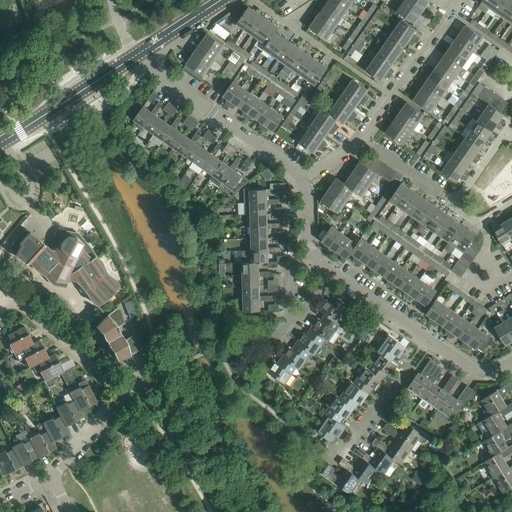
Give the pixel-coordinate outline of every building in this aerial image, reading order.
[(347,10),(333,0),(328,0),(325,5),(342,17),(347,10)] [(333,0),(347,10),(353,2),(349,0),(333,0)] [(419,16),(425,8),(412,0),(404,0),(402,4),(419,16)] [(412,0),(425,8),(430,1),(428,0),(412,0)] [(496,13),(504,0),(493,0),(489,7),(496,13)] [(504,18),(511,5),(511,0),(504,0),(496,13),(504,18)] [(402,4),(397,11),(414,23),(419,16),(402,4)] [(342,17),(325,5),(320,13),(321,14),(337,25),(342,17)] [(367,12),(371,15),(375,8),(371,5),(367,12)] [(256,12),(248,6),(243,15),(239,19),(236,24),(244,29),(256,12)] [(235,16),(239,19),(243,15),(238,11),(235,16)] [(251,35),(263,17),(256,12),(244,29),(251,35)] [(337,25),(321,14),(320,13),(314,20),(332,32),(337,25)] [(259,40),(271,22),(263,17),(251,35),(259,40)] [(402,19),(396,27),(395,28),(408,37),(415,42),(417,38),(413,35),(416,30),(402,19)] [(314,20),(309,27),(327,40),(332,32),(314,20)] [(276,32),(279,28),(271,22),(259,40),(266,45),(276,32)] [(483,37),(468,26),(466,25),(460,33),(478,45),(483,37)] [(415,42),(408,37),(395,28),(390,36),(404,47),(407,42),(412,45),(415,42)] [(66,37),(69,42),(77,36),(74,31),(66,37)] [(271,55),(283,37),(276,32),(266,45),(263,50),(271,55)] [(225,46),(210,35),(207,33),(202,41),(220,53),(225,46)] [(472,52),(478,45),(460,33),(455,40),(472,52)] [(350,45),(354,38),(350,36),(346,41),(346,42),(350,45)] [(401,51),(404,47),(390,36),(384,45),(403,58),(406,55),(401,51)] [(271,55),(278,60),(291,42),(283,37),(271,55)] [(467,60),(472,52),(455,40),(450,47),(467,60)] [(214,61),(220,53),(202,41),(197,48),(214,61)] [(285,65),(296,50),(298,47),(291,42),(278,60),(285,65)] [(350,45),(346,42),(340,51),(344,54),(350,45)] [(239,52),(242,48),(234,43),(232,47),(239,52)] [(400,62),(403,58),(384,45),(378,53),(393,63),(396,59),(400,62)] [(293,70),(305,52),(298,47),(296,50),(285,65),(293,70)] [(462,67),(467,60),(450,47),(445,55),(462,67)] [(209,68),(214,61),(197,48),(191,56),(209,68)] [(247,57),(249,53),(242,48),(239,52),(247,57)] [(300,75),(313,58),(305,52),(293,70),(300,75)] [(389,68),(393,63),(378,53),(372,62),(391,75),(394,71),(389,68)] [(485,61),(489,64),(494,56),(490,54),(485,61)] [(457,74),(462,67),(445,55),(439,62),(457,74)] [(191,56),(186,64),(204,76),(209,68),(191,56)] [(235,64),(239,67),(244,59),(240,57),(235,64)] [(308,81),(318,66),(320,63),(313,58),(300,75),(308,81)] [(480,69),(484,71),(489,64),(485,61),(480,69)] [(366,70),(381,81),(384,76),(389,79),(391,75),(372,62),(366,70)] [(452,82),(457,74),(439,62),(434,70),(452,82)] [(259,71),(262,67),(256,63),(253,66),(259,71)] [(315,86),(328,68),(320,63),(318,66),(308,81),(315,86)] [(267,76),(269,72),(262,67),(259,71),(267,76)] [(447,89),(452,82),(434,70),(429,77),(447,89)] [(234,74),(230,72),(225,79),(228,82),(234,74)] [(274,82),(277,78),(269,72),(267,76),(274,82)] [(441,97),(447,89),(429,77),(424,84),(441,97)] [(228,82),(225,79),(220,87),(223,89),(228,82)] [(353,79),(347,87),(347,88),(366,101),(368,98),(364,95),(367,90),(353,79)] [(228,87),(223,96),(228,99),(225,103),(228,106),(242,87),(233,81),(228,87)] [(289,92),(292,88),(285,83),(283,87),(289,92)] [(472,92),(477,96),(484,86),(479,83),(472,92)] [(441,97),(424,84),(419,92),(436,104),(441,97)] [(477,96),(482,99),(489,89),(484,86),(477,96)] [(240,107),(250,93),(242,87),(228,106),(232,109),(235,104),(240,107)] [(347,88),(341,96),(355,107),(359,102),(363,105),(366,101),(347,88)] [(482,99),(487,103),(494,93),(489,89),(482,99)] [(318,93),(315,91),(309,99),(312,102),(318,93)] [(297,103),(300,106),(308,95),(304,92),(297,103)] [(436,104),(419,92),(413,100),(431,112),(436,104)] [(241,115),(245,118),(258,99),(250,93),(240,107),(245,111),(241,115)] [(489,104),(492,106),(498,96),(494,93),(487,103),(489,104)] [(288,101),(286,105),(290,107),(295,100),(286,94),(284,98),(288,101)] [(355,107),(341,96),(335,105),(354,118),(357,114),(352,111),(355,107)] [(492,106),(496,109),(503,99),(498,96),(492,106)] [(257,119),(258,117),(267,105),(258,99),(245,118),(249,120),(252,116),(257,119)] [(496,109),(501,112),(508,103),(503,99),(496,109)] [(419,122),(424,114),(407,102),(401,110),(419,122)] [(300,106),(297,103),(290,111),(294,114),(300,106)] [(489,104),(483,113),(502,126),(505,122),(500,119),(504,114),(501,112),(496,109),(492,106),(489,104)] [(262,129),(275,110),(267,105),(258,117),(257,119),(261,122),(258,127),(262,129)] [(354,118),(335,105),(329,114),(337,119),(344,124),(347,119),(351,122),(354,118)] [(151,112),(143,106),(134,120),(144,127),(153,113),(155,115),(159,109),(155,107),(151,112)] [(337,119),(329,114),(322,109),(316,117),(336,130),(338,127),(334,123),(337,119)] [(274,131),(284,117),(275,110),(262,129),(266,132),(269,128),(274,131)] [(414,129),(419,122),(401,110),(396,117),(414,129)] [(163,120),(155,115),(153,113),(144,127),(154,134),(163,120)] [(502,126),(483,113),(477,121),(492,131),(495,127),(500,130),(502,126)] [(316,117),(311,125),(325,136),(329,131),(333,134),(336,130),(316,117)] [(408,137),(414,129),(396,117),(391,125),(408,137)] [(174,121),(171,126),(163,120),(154,134),(164,141),(173,127),(175,128),(178,123),(174,121)] [(285,120),(278,130),(275,133),(279,136),(289,123),(285,120)] [(492,131),(477,121),(471,129),(491,143),(493,139),(488,136),(492,131)] [(311,125),(305,134),(324,147),(327,143),(322,140),(325,136),(311,125)] [(391,125),(385,132),(403,145),(408,137),(391,125)] [(183,134),(175,128),(173,127),(164,141),(174,147),(183,134)] [(491,143),(471,129),(465,138),(480,148),(483,143),(488,146),(491,143)] [(194,135),(191,140),(183,134),(174,147),(183,154),(193,141),(195,142),(198,137),(194,135)] [(299,143),(314,153),(317,148),(322,151),(324,147),(305,134),(299,143)] [(480,148),(465,138),(459,146),(479,160),(481,156),(477,153),(480,148)] [(195,142),(193,141),(183,154),(193,161),(203,148),(195,142)] [(479,160),(459,146),(454,155),(468,165),(471,160),(476,163),(479,160)] [(214,148),(211,153),(203,148),(193,161),(203,168),(212,155),(214,156),(218,151),(214,148)] [(222,161),(214,156),(212,155),(203,168),(213,175),(222,161)] [(468,165),(454,155),(448,163),(467,176),(470,172),(465,169),(468,165)] [(366,165),(371,169),(378,159),(373,156),(366,165)] [(371,169),(376,172),(383,163),(378,159),(371,169)] [(234,162),(230,167),(222,161),(213,175),(209,180),(219,187),(223,182),(232,168),(234,170),(237,165),(234,162)] [(376,172),(371,169),(366,165),(360,161),(355,169),(373,181),(378,174),(376,172)] [(378,174),(381,176),(388,166),(383,163),(376,172),(378,174)] [(442,172),(456,182),(460,177),(464,180),(467,176),(448,163),(442,172)] [(381,176),(386,179),(393,169),(388,166),(381,176)] [(247,179),(234,170),(232,168),(223,182),(233,189),(236,185),(241,189),(242,187),(247,179)] [(367,188),(373,181),(355,169),(350,176),(367,188)] [(390,182),(397,172),(393,169),(386,179),(390,182)] [(395,186),(402,176),(397,172),(390,182),(392,183),(395,186)] [(367,188),(350,176),(345,183),(362,196),(367,188)] [(362,196),(345,183),(340,180),(337,178),(331,185),(349,198),(354,191),(362,196)] [(285,192),(285,183),(271,182),(271,191),(285,192)] [(401,183),(399,185),(389,200),(397,205),(409,188),(401,183)] [(344,205),(349,198),(331,185),(326,193),(344,205)] [(397,205),(404,210),(416,193),(409,188),(397,205)] [(266,189),(263,189),(250,190),(250,202),(267,202),(267,204),(273,204),(273,199),(267,199),(266,189)] [(344,205),(326,193),(321,201),(338,213),(344,205)] [(404,210),(412,216),(424,198),(416,193),(404,210)] [(76,194),(71,197),(74,202),(79,199),(76,194)] [(412,216),(419,221),(431,203),(424,198),(412,216)] [(267,202),(250,202),(244,202),(244,214),(251,214),(267,214),(267,204),(267,202)] [(419,221),(427,226),(439,209),(431,203),(419,221)] [(427,226),(434,231),(446,214),(439,209),(427,226)] [(375,215),(371,213),(367,219),(370,222),(375,215)] [(267,223),(267,214),(251,214),(251,226),(267,226),(267,228),(274,228),(274,223),(267,223)] [(434,231),(441,237),(454,219),(446,214),(434,231)] [(511,219),(511,218),(506,221),(503,216),(499,219),(511,239),(511,238),(511,219)] [(441,237),(449,242),(461,224),(454,219),(441,237)] [(498,226),(493,229),(503,244),(511,239),(499,219),(496,221),(498,226)] [(452,253),(456,247),(468,229),(461,224),(449,242),(444,248),(452,253)] [(267,228),(267,226),(251,226),(251,238),(268,238),(267,228)] [(327,232),(321,241),(326,244),(323,249),(327,251),(340,232),(331,226),(327,232)] [(43,243),(41,241),(40,240),(39,239),(38,238),(37,237),(34,235),(33,234),(31,233),(31,232),(28,230),(27,230),(25,229),(14,240),(13,242),(9,250),(15,255),(27,263),(30,261),(36,269),(44,274),(53,284),(66,287),(69,279),(76,281),(82,286),(81,287),(86,294),(88,293),(93,302),(97,305),(107,298),(108,295),(111,294),(119,284),(117,281),(108,274),(105,270),(101,260),(96,257),(91,249),(82,238),(80,239),(76,237),(74,233),(58,230),(54,234),(55,244),(58,245),(55,250),(54,251),(50,251),(49,249),(48,248),(47,248),(46,246),(45,245),(43,243)] [(464,252),(465,251),(468,247),(471,242),(474,238),(476,235),(468,229),(456,247),(464,252)] [(277,243),(288,242),(287,230),(277,230),(277,243)] [(349,238),(340,232),(327,251),(331,254),(334,249),(338,252),(349,238)] [(268,247),(268,238),(251,238),(252,250),(268,250),(268,252),(274,252),(274,247),(268,247)] [(357,243),(349,238),(338,252),(343,256),(340,260),(344,263),(351,253),(357,243)] [(369,244),(361,238),(357,243),(351,253),(355,256),(352,260),(356,263),(369,244)] [(478,253),(481,248),(471,242),(468,247),(478,253)] [(378,250),(369,244),(356,263),(360,266),(363,261),(368,264),(378,250)] [(474,258),(478,253),(468,247),(465,251),(474,258)] [(268,252),(268,250),(252,250),(252,262),(259,262),(268,262),(268,252)] [(369,272),(373,275),(386,256),(378,250),(368,264),(372,268),(369,272)] [(465,251),(464,252),(461,256),(471,263),(474,258),(465,251)] [(384,276),(385,274),(395,261),(386,256),(373,275),(376,277),(380,273),(384,276)] [(468,268),(471,263),(461,256),(458,261),(468,268)] [(390,287),(403,267),(395,261),(385,274),(384,276),(389,279),(386,284),(390,287)] [(464,272),(468,268),(458,261),(455,266),(464,272)] [(259,262),(252,262),(242,262),(243,275),(259,274),(259,277),(265,276),(265,272),(259,272),(259,262)] [(455,266),(451,271),(461,277),(464,272),(455,266)] [(411,273),(403,267),(390,287),(393,289),(397,285),(401,288),(411,273)] [(403,296),(406,298),(420,279),(411,273),(401,288),(406,291),(403,296)] [(259,277),(259,274),(243,275),(243,287),(259,286),(259,277)] [(269,280),(270,290),(280,290),(279,279),(269,280)] [(418,299),(419,298),(428,285),(420,279),(406,298),(410,301),(413,296),(418,299)] [(423,310),(437,291),(428,285),(419,298),(418,299),(423,303),(419,307),(423,310)] [(260,296),(259,286),(243,287),(243,299),(260,298),(260,300),(266,300),(266,296),(260,296)] [(329,301),(326,299),(319,310),(325,315),(337,322),(348,306),(333,296),(329,301)] [(243,299),(244,301),(244,311),(260,311),(260,300),(260,298),(243,299)] [(436,299),(426,314),(431,317),(428,322),(432,324),(445,305),(436,299)] [(131,300),(124,303),(130,317),(137,315),(131,300)] [(453,311),(445,305),(432,324),(435,327),(439,322),(443,326),(453,311)] [(99,322),(97,325),(95,328),(96,332),(98,334),(99,337),(101,341),(103,344),(121,333),(117,326),(120,325),(118,322),(120,320),(119,318),(122,315),(120,311),(117,307),(114,309),(113,311),(110,313),(107,315),(105,317),(103,319),(99,322)] [(462,317),(453,311),(443,326),(448,329),(444,333),(448,336),(462,317)] [(337,322),(325,315),(321,320),(318,318),(310,329),(325,339),(328,341),(340,324),(337,322)] [(470,323),(462,317),(448,336),(452,339),(455,334),(460,337),(470,323)] [(511,338),(511,320),(510,318),(502,322),(511,338)] [(511,338),(502,322),(494,327),(506,345),(511,341),(511,338)] [(478,328),(470,323),(460,337),(464,340),(461,345),(465,348),(478,328)] [(28,334),(24,326),(8,334),(12,342),(8,344),(13,353),(14,352),(22,349),(33,343),(28,333),(28,334)] [(491,337),(483,331),(478,328),(465,348),(469,350),(472,346),(477,349),(483,340),(487,342),(491,337)] [(325,339),(310,329),(307,334),(304,332),(296,343),(311,353),(311,354),(314,356),(325,339)] [(109,353),(110,355),(113,359),(116,358),(119,357),(122,357),(125,356),(129,355),(132,353),(135,352),(140,350),(142,349),(140,344),(137,341),(134,343),(132,340),(129,341),(128,338),(126,340),(121,333),(103,344),(106,349),(109,353)] [(406,347),(388,334),(377,350),(380,353),(391,361),(395,355),(398,358),(406,347)] [(14,352),(18,361),(24,358),(28,366),(37,362),(49,356),(44,347),(43,347),(39,340),(33,343),(22,349),(14,352)] [(311,353),(296,343),(292,349),(289,346),(281,357),(296,367),(296,368),(299,370),(311,354),(311,353)] [(398,365),(394,362),(391,361),(380,353),(369,369),(380,377),(383,379),(387,374),(390,376),(398,365)] [(37,362),(40,371),(38,372),(42,381),(64,371),(59,361),(58,361),(54,354),(49,356),(37,362)] [(278,363),(275,361),(267,372),(285,384),(296,368),(296,367),(281,357),(278,363)] [(427,380),(418,373),(407,388),(415,394),(423,398),(431,386),(433,384),(443,369),(437,365),(427,380)] [(380,377),(369,369),(366,367),(354,384),(369,394),(372,388),(375,390),(383,379),(380,377)] [(61,373),(65,382),(77,376),(73,368),(61,373)] [(452,375),(442,390),(433,384),(431,386),(423,398),(437,408),(448,394),(458,379),(452,375)] [(52,377),(45,380),(48,386),(55,383),(52,377)] [(78,383),(80,386),(70,391),(74,400),(80,411),(90,406),(89,405),(97,401),(86,379),(78,383)] [(511,389),(511,381),(481,400),(490,416),(491,416),(507,406),(506,406),(500,397),(511,389)] [(369,394),(354,384),(351,382),(340,398),(354,408),(358,403),(361,405),(369,394)] [(467,386),(457,400),(448,394),(437,408),(443,412),(452,417),(471,389),(467,386)] [(340,398),(337,395),(325,412),(328,415),(328,414),(339,423),(340,422),(343,417),(346,419),(354,408),(340,398)] [(305,397),(300,404),(306,408),(311,402),(305,397)] [(74,400),(66,404),(65,402),(56,407),(61,416),(66,426),(67,426),(76,421),(76,420),(83,416),(80,411),(74,400)] [(507,406),(491,416),(490,416),(482,421),(491,436),(507,427),(501,417),(511,410),(511,402),(507,406)] [(0,418),(2,422),(12,417),(7,409),(0,412),(0,418)] [(339,423),(328,414),(328,415),(316,431),(323,436),(331,441),(335,435),(338,438),(346,426),(340,422),(339,423)] [(61,416),(53,420),(52,417),(42,421),(47,430),(53,441),(62,436),(70,432),(67,426),(66,426),(61,416)] [(408,424),(401,433),(386,423),(382,429),(397,439),(412,449),(418,439),(422,442),(425,441),(428,438),(408,424)] [(507,427),(491,436),(483,441),(492,457),(509,447),(508,447),(502,438),(511,431),(511,424),(507,427)] [(39,434),(38,432),(29,436),(30,439),(38,456),(39,457),(49,452),(48,451),(56,447),(53,441),(47,430),(39,434)] [(372,443),(380,449),(395,459),(402,464),(412,449),(397,439),(391,448),(376,438),(372,443)] [(21,440),(11,446),(13,448),(12,448),(21,465),(22,465),(32,460),(31,460),(38,456),(30,439),(23,443),(21,440)] [(509,447),(492,457),(484,462),(493,477),(509,467),(508,468),(503,458),(511,452),(511,444),(508,447),(509,447)] [(4,449),(0,451),(0,465),(4,474),(4,473),(5,474),(15,469),(14,468),(21,465),(12,448),(6,452),(4,449)] [(359,448),(355,453),(364,459),(378,469),(385,474),(395,459),(380,449),(374,458),(359,448)] [(357,468),(342,458),(339,464),(347,469),(362,480),(368,484),(378,469),(364,459),(357,468)] [(329,464),(323,472),(322,474),(351,495),(362,480),(347,469),(340,478),(331,472),(334,468),(329,464)] [(511,465),(509,467),(493,477),(503,493),(511,487),(511,465)]
